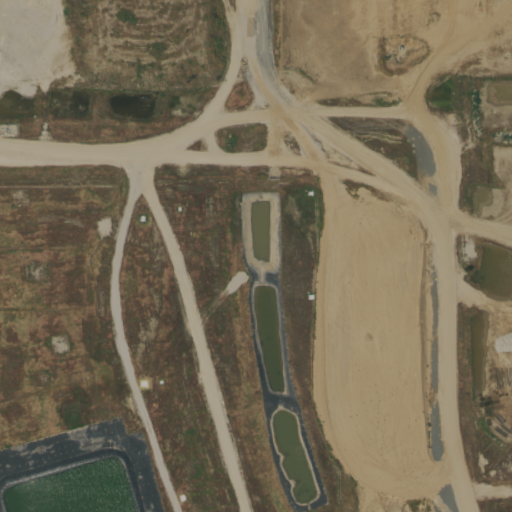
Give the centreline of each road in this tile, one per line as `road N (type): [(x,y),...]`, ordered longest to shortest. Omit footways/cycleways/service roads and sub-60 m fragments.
road 1 (residential): [(0,149),(146,157),(205,121),(406,112),(446,146),(447,490),(456,511)]
road 2 (residential): [(258,0),(260,305),(271,388),(308,511)]
